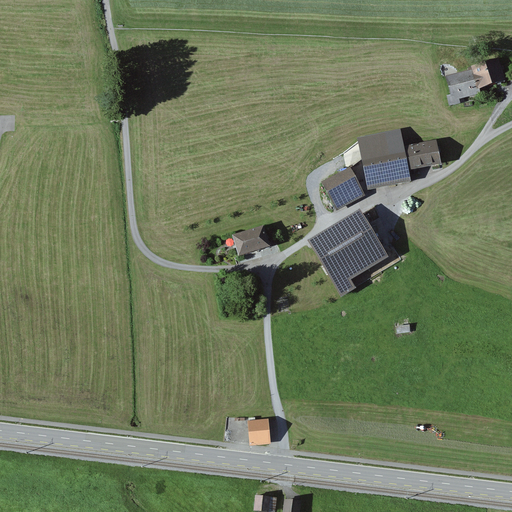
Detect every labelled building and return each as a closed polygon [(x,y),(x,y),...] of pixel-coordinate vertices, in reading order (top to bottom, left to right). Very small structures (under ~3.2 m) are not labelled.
[(475,72),(447,79),(453,99),(449,100),(452,109),(466,106),(465,101),(484,96),(483,92),(509,85),(503,62),(474,70),(475,72)] [(407,143),(365,151),(372,192),(415,184),(413,175),(447,168),(442,143),(408,149),(407,143)] [(324,185),(338,213),(367,197),(353,170),(324,185)] [(389,262),(360,214),(308,246),(341,301),(356,292),(351,285),(389,262)] [(272,228),(234,238),(240,260),(278,251),(272,228)] [(251,424),(253,447),(274,445),(272,422),(251,424)] [(279,511),(280,499),(257,497),(255,511),(279,511)] [(305,511),(306,502),(289,501),(288,511),(305,511)]
